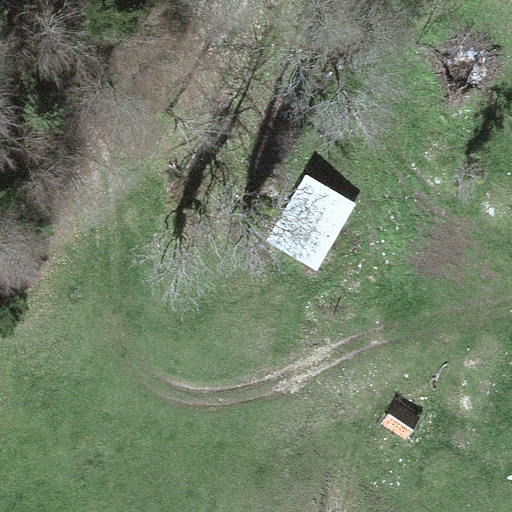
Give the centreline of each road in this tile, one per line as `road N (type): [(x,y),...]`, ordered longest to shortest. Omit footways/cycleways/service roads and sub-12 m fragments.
road 1 (track): [(0,44),(81,85),(149,303),(259,340),(413,329),(511,278)]
road 2 (track): [(413,329),(311,511)]
